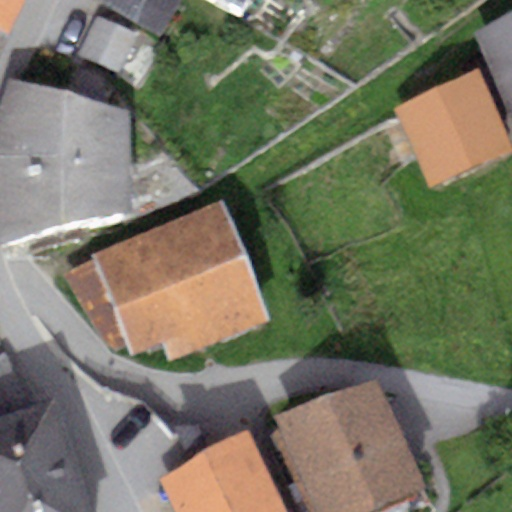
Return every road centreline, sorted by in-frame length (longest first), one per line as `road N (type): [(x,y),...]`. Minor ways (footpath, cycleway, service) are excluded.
road 1 (track): [(24,280),(143,240),(248,185),(511,2)]
road 2 (residential): [(0,276),(24,280),(98,366),(143,388),(202,391),(316,372),(511,402)]
road 3 (residential): [(118,511),(0,309)]
